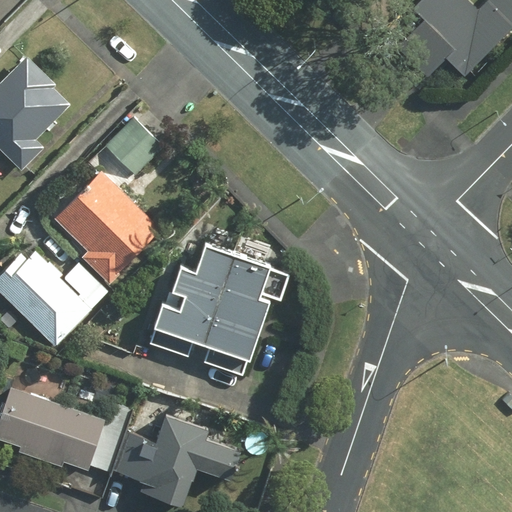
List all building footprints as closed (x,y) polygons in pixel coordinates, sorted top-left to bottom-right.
[(418,0),(399,21),(460,79),(511,24),(511,0),(485,0),(474,12),(461,0),(418,0)] [(34,48),(0,83),(0,137),(29,165),(52,142),(43,134),(79,97),(63,81),(65,78),(34,48)] [(167,145),(138,115),(111,141),(141,171),(167,145)] [(115,278),(168,223),(108,165),(60,214),(93,245),(87,251),(115,278)] [(207,356),(250,370),(255,354),(259,356),(279,297),(287,299),(298,266),(282,261),(283,256),(209,231),(200,259),(186,254),(175,288),(189,293),(186,300),(168,294),(153,338),(194,351),(200,333),(213,338),(207,356)] [(33,241),(0,275),(0,284),(61,342),(114,286),(83,257),(67,274),(33,241)] [(15,382),(0,430),(0,432),(27,441),(26,445),(70,459),(72,455),(97,463),(113,412),(15,382)] [(215,431),(218,421),(172,407),(163,433),(135,424),(121,467),(150,476),(147,486),(193,500),(206,459),(241,470),(250,442),(215,431)]
